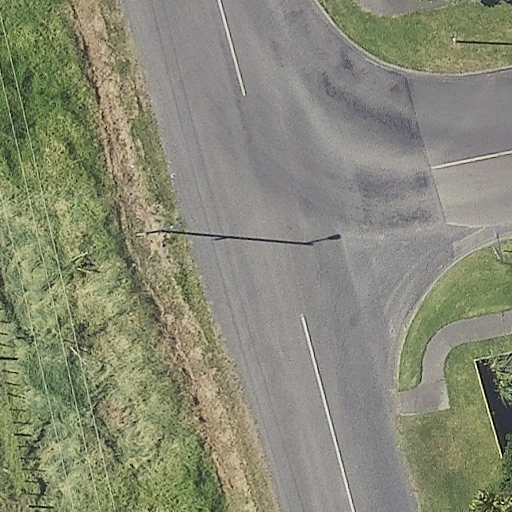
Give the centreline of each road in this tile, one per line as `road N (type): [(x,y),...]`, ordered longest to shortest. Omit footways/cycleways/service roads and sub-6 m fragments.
road 1 (unclassified): [(355,511),(276,205)]
road 2 (residential): [(276,205),(511,153)]
road 3 (unclassified): [(276,205),(215,0)]
